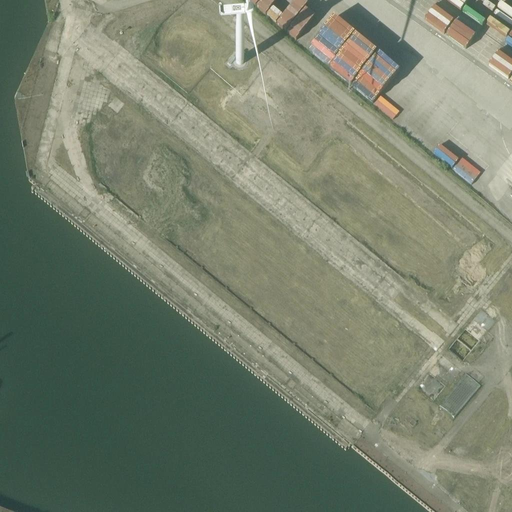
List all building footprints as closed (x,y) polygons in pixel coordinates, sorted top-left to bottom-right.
[(297,20),(277,4),(280,0),(263,0),(257,8),(307,49),(318,36),(298,20),(297,20)] [(424,5),(429,9),(435,2),(432,0),(414,0),(422,7),(424,5)] [(442,0),(463,10),(466,4),(457,0),(442,0)] [(499,0),(476,0),(494,12),(501,1),(499,0)] [(405,1),(398,11),(420,27),(427,18),(420,13),(421,12),(405,1)] [(428,19),(449,31),(455,19),(435,8),(428,19)] [(471,46),(468,49),(499,73),(502,69),(511,76),(511,74),(511,62),(459,21),(451,31),(471,46)] [(326,66),(337,53),(319,38),(308,50),(326,66)] [(244,63),(244,62),(244,61),(244,60),(244,59),(243,59),(243,58),(242,58),(242,57),(241,57),(240,57),(239,57),(238,57),(238,58),(237,58),(237,59),(236,59),(236,60),(236,61),(236,62),(236,63),(236,64),(237,64),(237,65),(238,65),(238,66),(239,66),(240,66),(241,66),(242,66),(242,65),(243,65),(243,64),(244,64),(244,63)] [(400,125),(412,134),(417,132),(421,127),(415,123),(415,121),(408,117),(406,120),(404,118),(402,114),(396,118),(406,104),(409,109),(414,113),(411,114),(414,117),(418,115),(422,122),(422,123),(425,121),(432,112),(416,100),(410,88),(395,77),(378,99),(369,93),(367,88),(355,79),(350,86),(393,119),(396,118),(400,125)] [(444,140),(460,117),(441,104),(420,134),(426,138),(430,131),(444,140)] [(457,166),(453,171),(473,185),(476,180),(457,166)]
